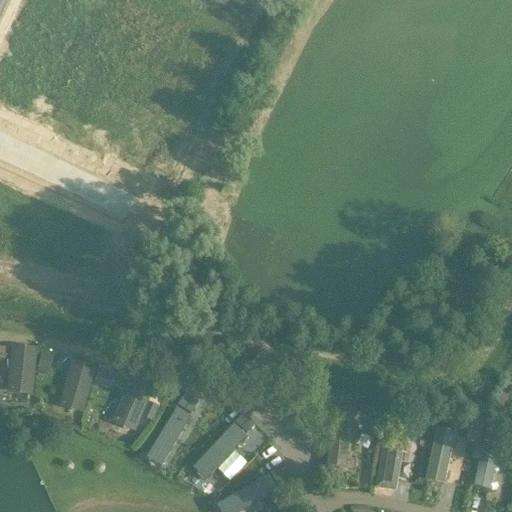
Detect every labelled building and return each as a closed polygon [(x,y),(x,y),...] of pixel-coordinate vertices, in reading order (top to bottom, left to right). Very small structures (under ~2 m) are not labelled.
[(114,1),(104,23),(116,28),(120,20),(142,30),(155,0),(128,0),(125,7),(114,1)] [(155,0),(142,30),(164,40),(160,49),(172,54),(182,32),(171,27),(183,0),(155,0)] [(204,31),(194,52),(231,69),(254,19),(228,7),(215,36),(204,31)] [(85,51),(90,40),(83,36),(77,47),(85,51)] [(0,63),(3,65),(0,71),(0,98),(12,105),(32,62),(9,52),(13,44),(1,38),(0,41),(0,63)] [(175,62),(168,59),(163,70),(170,73),(175,62)] [(32,62),(12,105),(35,115),(49,85),(60,91),(70,69),(58,64),(54,73),(32,62)] [(82,101),(69,130),(92,141),(111,98),(89,88),(93,79),(81,74),(71,95),(82,101)] [(111,98),(92,141),(115,151),(128,121),(140,126),(149,105),(138,100),(133,108),(111,98)] [(164,149),(151,178),(177,190),(200,139),(163,122),(153,143),(164,149)] [(3,217),(0,223),(0,244),(8,248),(12,239),(33,249),(53,206),(53,207),(54,206),(30,195),(17,224),(3,217)] [(53,206),(33,249),(54,258),(51,266),(67,273),(77,249),(63,243),(75,216),(53,206)] [(93,248),(82,271),(97,278),(101,269),(125,280),(131,266),(132,267),(139,253),(137,252),(143,239),(119,227),(107,254),(93,248)] [(38,349),(11,346),(6,394),(33,397),(38,349)] [(96,368),(72,362),(60,405),(84,412),(96,368)] [(112,389),(117,370),(100,365),(95,384),(112,389)] [(155,389),(131,378),(112,422),(136,432),(155,389)] [(175,407),(149,452),(165,460),(190,415),(175,407)] [(354,410),(334,408),(327,468),(347,470),(354,410)] [(232,423),(197,461),(210,473),(245,435),(232,423)] [(390,457),(401,465),(421,433),(410,426),(390,457)] [(445,484),(456,431),(439,428),(428,480),(445,484)] [(501,447),(484,443),(474,486),(490,490),(501,447)] [(264,475),(219,499),(225,511),(232,511),(273,490),(264,475)] [(454,509),(465,510),(467,487),(456,486),(454,509)]
